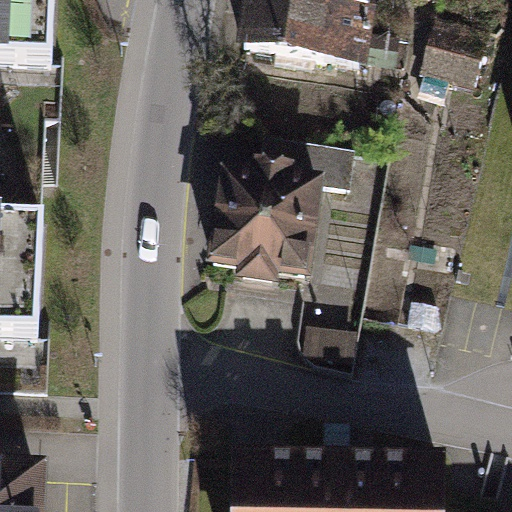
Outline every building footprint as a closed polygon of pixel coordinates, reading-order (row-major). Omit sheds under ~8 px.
[(0,0),(0,78),(59,81),(63,0),(0,0)] [(356,11),(297,0),(237,0),(230,39),(347,60),(356,11)] [(358,0),(297,0),(356,11),(358,0)] [(312,192),(215,180),(202,280),(299,293),(312,192)] [(0,360),(47,362),(52,243),(0,240),(0,360)] [(436,511),(436,459),(231,461),(231,511),(436,511)] [(38,511),(40,483),(0,480),(0,511),(38,511)]
